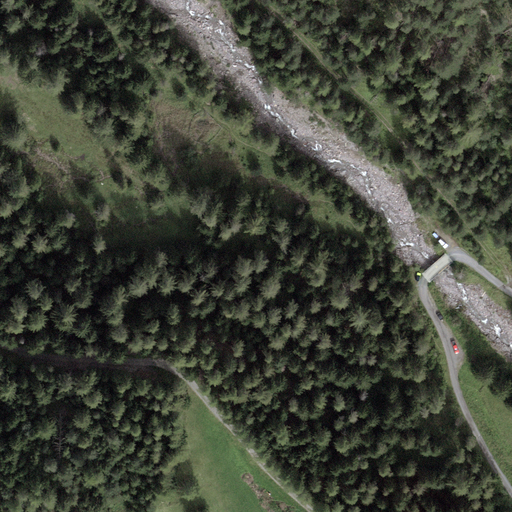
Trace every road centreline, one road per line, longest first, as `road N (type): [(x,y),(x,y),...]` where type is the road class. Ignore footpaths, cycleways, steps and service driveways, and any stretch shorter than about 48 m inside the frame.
road 1 (track): [(509,288),(503,268),(445,194),(356,93),(257,0)]
road 2 (track): [(311,511),(154,352),(0,341)]
road 3 (track): [(511,290),(459,253),(423,290),(466,414),(511,492)]
